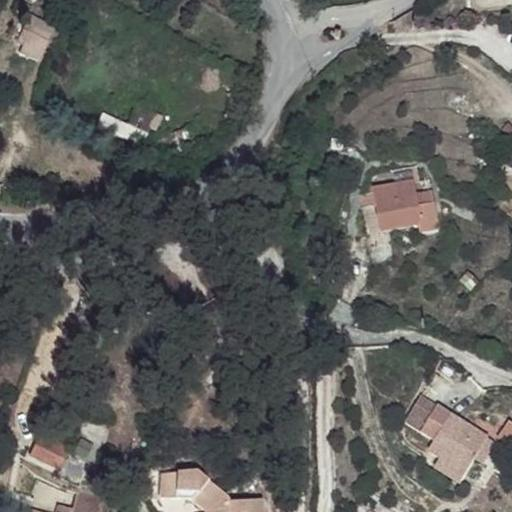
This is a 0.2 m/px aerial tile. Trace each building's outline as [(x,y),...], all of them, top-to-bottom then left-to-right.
[(25,18),(30,9),(18,2),(13,11),(25,18)] [(39,65),(55,29),(30,17),(16,45),(22,48),(19,57),(39,65)] [(147,135),(156,117),(136,107),(127,126),(147,135)] [(414,183),(413,177),(410,175),(394,179),(396,187),(414,183)] [(417,196),(414,183),(396,187),(372,192),(380,234),(420,226),(422,236),(439,232),(433,206),(419,209),(417,196)] [(433,206),(431,194),(417,196),(419,209),(433,206)] [(211,224),(228,214),(223,204),(214,208),(206,214),(211,224)] [(210,360),(214,335),(199,332),(195,358),(195,360),(196,364),(199,366),(202,367),(205,366),(208,364),(210,360)] [(427,418),(408,409),(394,437),(415,446),(427,418)] [(470,438),(427,418),(415,446),(429,453),(426,467),(437,473),(472,487),(490,447),(479,442),(476,451),(467,446),(470,438)] [(511,448),(511,435),(506,435),(502,444),(511,448)] [(57,471),(68,449),(40,436),(29,457),(57,471)] [(479,442),(470,438),(467,446),(476,451),(479,442)] [(263,511),(263,499),(232,503),(207,482),(195,472),(176,473),(160,475),(159,500),(189,500),(203,511),(263,511)] [(469,495),(472,487),(437,473),(434,480),(469,495)] [(99,511),(103,498),(77,491),(73,509),(61,506),(58,511),(38,511),(26,509),(25,511),(99,511)]
